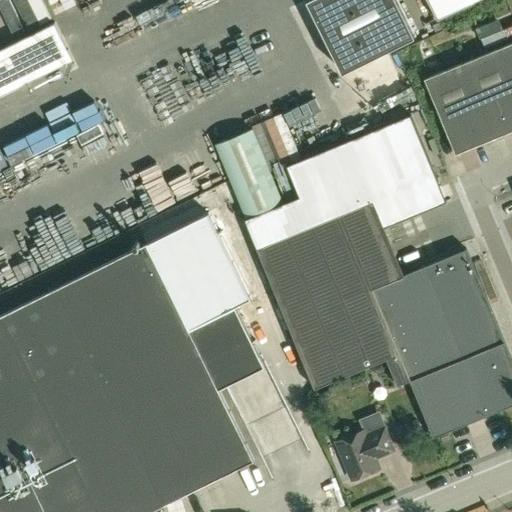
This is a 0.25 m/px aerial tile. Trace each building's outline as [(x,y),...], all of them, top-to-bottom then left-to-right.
[(416,35),(398,0),(307,0),(343,71),(416,35)] [(428,0),(438,19),(475,0),(428,0)] [(0,95),(74,58),(55,21),(0,47),(0,95)] [(456,153),(511,130),(511,41),(425,77),(456,153)] [(301,195),(247,217),(316,386),(388,357),(399,383),(412,378),(435,435),(511,403),(511,358),(467,247),(398,275),(379,228),(447,200),(411,113),(288,164),(301,195)] [(253,128),(215,143),(246,217),(283,201),(253,128)] [(0,144),(0,147),(10,165),(24,158),(13,137),(0,144)] [(190,328),(148,242),(0,315),(0,511),(146,511),(255,459),(215,378),(261,355),(236,306),(190,328)] [(350,477),(385,468),(380,449),(395,445),(387,416),(338,428),(350,477)]
